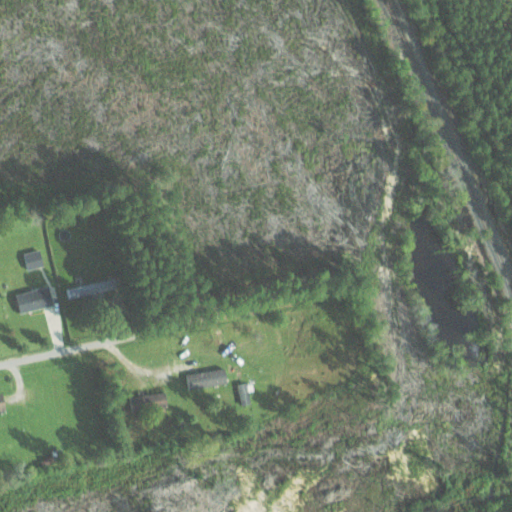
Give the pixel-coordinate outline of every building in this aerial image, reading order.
[(29,269),(45,264),(40,248),(24,252),(29,269)] [(69,296),(118,289),(117,278),(68,285),(69,296)] [(54,304),(50,284),(17,292),(21,312),(54,304)] [(190,386),(228,383),(227,368),(189,371),(190,386)] [(167,393),(131,394),(131,411),(168,409),(167,393)]
